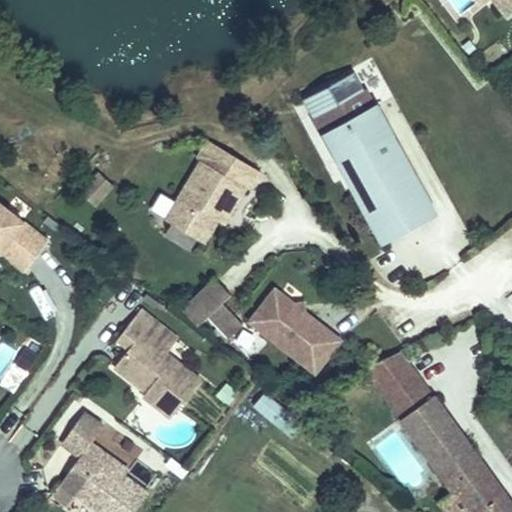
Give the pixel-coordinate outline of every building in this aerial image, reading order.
[(511,0),(491,0),(503,15),(511,8),(511,0)] [(372,97),(355,66),(303,95),(380,236),(437,205),(376,95),(372,97)] [(220,167),(231,149),(208,136),(197,154),(201,157),(220,167)] [(167,217),(206,239),(219,216),(231,194),(238,197),(247,182),(251,185),(261,166),(231,149),(220,167),(201,157),(167,217)] [(96,206),(117,184),(101,169),(80,191),(96,206)] [(225,220),(238,197),(231,194),(219,216),(225,220)] [(0,206),(0,249),(3,252),(0,256),(22,272),(45,242),(0,206)] [(234,293),(216,275),(183,307),(201,326),(234,293)] [(344,337),(307,309),(298,310),(297,301),(278,286),(250,322),(316,373),(344,337)] [(306,300),(297,301),(298,310),(307,309),(306,300)] [(139,310),(127,326),(138,335),(127,349),(113,367),(137,387),(139,383),(147,389),(141,397),(169,418),(198,381),(165,354),(176,340),(139,310)] [(138,335),(127,326),(116,340),(127,349),(138,335)] [(511,511),(511,496),(405,349),(365,367),(455,492),(469,511),(511,511)] [(264,393),(253,408),(284,434),(296,419),(264,393)] [(77,483),(72,490),(100,511),(132,511),(147,493),(123,475),(100,457),(103,453),(89,442),(65,474),(77,483)] [(103,453),(100,457),(123,475),(127,471),(103,453)] [(60,482),(72,490),(77,483),(65,474),(60,482)] [(447,511),(469,511),(455,492),(440,503),(447,511)]
